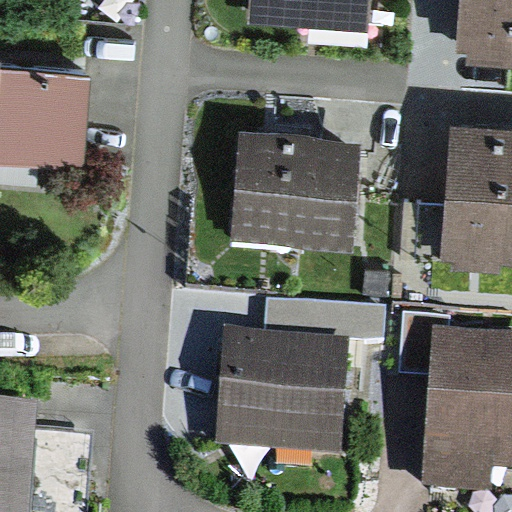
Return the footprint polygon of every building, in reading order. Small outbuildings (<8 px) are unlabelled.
[(366,0),(250,0),(249,14),(365,23),(366,0)] [(511,0),(473,0),(471,33),(511,35),(511,0)] [(0,164),(74,167),(78,68),(0,64),(0,164)] [(511,123),(463,119),(452,244),(511,249),(511,123)] [(356,140),(242,131),(235,227),(348,236),(356,140)] [(340,347),(226,341),(220,443),(334,450),(340,347)] [(511,355),(431,351),(422,480),(511,485),(511,355)] [(31,511),(37,412),(0,409),(0,511),(31,511)]
